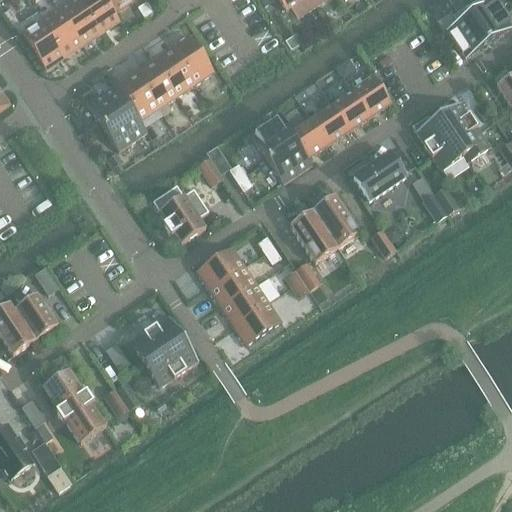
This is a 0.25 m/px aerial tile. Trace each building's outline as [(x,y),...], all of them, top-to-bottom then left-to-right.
[(100,37),(75,0),(61,0),(53,6),(57,12),(58,12),(82,49),(100,37)] [(119,24),(115,17),(103,0),(75,0),(100,37),(119,24)] [(103,0),(115,17),(140,0),(103,0)] [(271,0),(261,0),(259,1),(265,10),(274,5),(271,0)] [(315,11),(308,0),(276,0),(287,15),(290,13),(297,23),(315,11)] [(331,0),(308,0),(315,11),(331,0)] [(465,11),(457,0),(453,0),(449,3),(457,16),(465,11)] [(472,6),(467,0),(458,0),(466,11),(472,6)] [(511,31),(511,29),(494,2),(470,18),(489,47),(511,31)] [(154,16),(147,5),(137,11),(145,22),(154,16)] [(489,47),(470,18),(466,11),(452,20),(457,26),(446,34),(465,63),(489,47)] [(58,12),(57,12),(40,24),(64,60),(82,49),(58,12)] [(64,60),(40,24),(36,17),(17,30),(46,73),(64,60)] [(302,47),(296,37),(285,45),(291,54),(302,47)] [(213,77),(189,40),(169,53),(193,90),(213,77)] [(193,90),(169,53),(151,65),(174,101),(193,90)] [(348,63),(338,70),(344,79),(350,75),(355,72),(348,63)] [(174,101),(151,65),(133,77),(156,113),(174,101)] [(156,113),(133,77),(115,89),(131,113),(146,136),(147,136),(139,124),(156,113)] [(391,107),(373,79),(351,94),(369,122),(391,107)] [(511,79),(495,91),(511,115),(511,79)] [(94,100),(87,89),(78,95),(85,106),(94,100)] [(131,113),(115,89),(87,108),(86,107),(86,108),(102,132),(131,113)] [(0,115),(10,108),(0,92),(0,115)] [(369,122),(351,94),(330,108),(348,136),(369,122)] [(486,145),(477,132),(477,131),(469,118),(468,118),(460,106),(437,121),(463,160),(467,166),(472,162),(490,151),(486,145)] [(348,136),(330,108),(309,122),(327,150),(348,136)] [(146,136),(131,113),(102,132),(118,155),(146,136)] [(463,160),(437,121),(431,125),(428,120),(411,131),(415,136),(423,148),(423,149),(431,162),(432,161),(441,175),(463,160)] [(295,146),(289,136),(279,122),(251,141),(266,165),(295,146)] [(327,150),(309,122),(289,136),(295,146),(307,163),(327,150)] [(311,170),(307,163),(295,146),(266,165),(283,189),(311,170)] [(511,149),(510,146),(499,153),(511,172),(511,149)] [(123,166),(117,157),(106,164),(112,173),(123,166)] [(405,182),(389,158),(353,182),(369,206),(405,182)] [(222,183),(209,163),(198,170),(212,191),(222,183)] [(245,179),(238,169),(229,175),(236,186),(245,179)] [(252,190),(245,179),(236,186),(243,196),(252,190)] [(198,223),(209,216),(194,193),(183,200),(176,190),(152,206),(166,227),(163,229),(171,241),(174,239),(181,249),(205,233),(198,223)] [(444,192),(434,199),(448,219),(458,212),(444,192)] [(434,199),(423,206),(437,227),(448,219),(434,199)] [(360,238),(334,200),(312,215),(337,253),(360,238)] [(337,253),(312,215),(289,230),(315,268),(337,253)] [(395,227),(382,236),(390,247),(402,238),(395,227)] [(396,255),(382,235),(371,242),(385,262),(396,255)] [(274,252),(267,241),(257,247),(265,258),(274,252)] [(209,295),(245,271),(233,252),(196,277),(209,295)] [(281,263),(274,252),(265,258),(272,269),(281,263)] [(306,268),(295,275),(302,285),(309,296),(320,288),(306,268)] [(221,313),(257,289),(245,271),(209,295),(221,313)] [(59,293),(45,272),(34,279),(48,300),(59,293)] [(295,275),(285,282),(291,292),(302,285),(295,275)] [(302,285),(291,292),(298,303),(309,296),(302,285)] [(233,331),(269,307),(257,289),(221,313),(233,331)] [(58,330),(37,298),(14,314),(35,345),(58,330)] [(35,345),(14,314),(10,307),(0,313),(0,341),(13,360),(35,345)] [(245,350),(282,326),(269,307),(233,331),(245,350)] [(145,369),(184,343),(169,321),(156,329),(156,328),(143,337),(130,346),(145,369)] [(186,374),(199,366),(184,343),(145,369),(160,391),(173,383),(174,383),(187,374),(186,374)] [(130,368),(116,348),(106,355),(119,375),(130,368)] [(83,397),(68,375),(43,392),(57,414),(70,406),(78,417),(91,409),(93,407),(85,396),(83,397)] [(125,387),(115,394),(129,415),(139,408),(125,387)] [(115,394),(104,401),(118,422),(129,415),(115,394)] [(45,425),(32,404),(21,411),(35,432),(42,427),(45,425)] [(105,431),(91,409),(78,417),(70,406),(57,414),(55,415),(63,427),(65,426),(80,448),(105,431)] [(42,427),(35,432),(44,446),(52,441),(42,427)] [(33,468),(25,456),(26,455),(18,443),(17,444),(8,431),(0,436),(0,473),(2,472),(10,483),(33,468)] [(61,471),(44,447),(31,456),(48,480),(61,471)]
